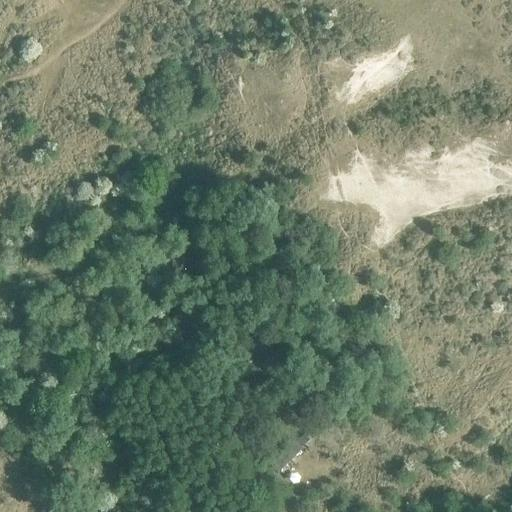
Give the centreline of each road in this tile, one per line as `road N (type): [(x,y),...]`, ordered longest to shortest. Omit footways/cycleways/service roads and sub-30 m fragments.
road 1 (track): [(0,275),(222,222)]
road 2 (track): [(0,396),(66,466),(75,511)]
road 3 (track): [(454,471),(469,412),(511,361)]
